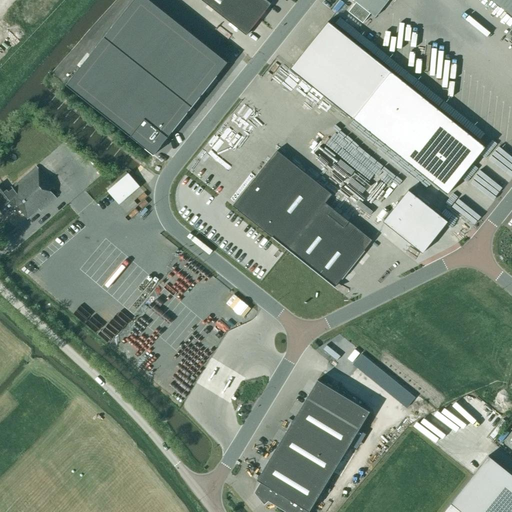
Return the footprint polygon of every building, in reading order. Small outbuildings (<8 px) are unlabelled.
[(161,0),(134,0),(71,79),(158,149),(232,57),(161,0)] [(266,0),(201,0),(246,35),(271,4),(266,0)] [(353,0),(375,17),(389,0),(353,0)] [(445,0),(440,0),(451,9),(453,7),(445,0)] [(511,0),(491,0),(511,16),(511,28),(506,37),(511,41),(511,0)] [(370,13),(356,2),(348,12),(362,23),(370,13)] [(328,22),(290,69),(447,195),(485,147),(328,22)] [(277,150),(233,206),(334,287),(341,279),(342,278),(349,269),(356,261),(363,251),(364,251),(364,250),(372,240),(349,222),(349,221),(348,220),(348,221),(341,216),(342,216),(340,214),(340,215),(334,210),(334,209),(333,208),(332,209),(325,203),(332,194),(277,150)] [(0,202),(0,211),(3,215),(16,204),(28,220),(40,211),(41,212),(56,198),(50,190),(54,187),(36,166),(8,191),(2,183),(0,184),(0,195),(3,200),(0,202)] [(67,188),(77,179),(66,168),(57,177),(67,188)] [(116,190),(124,199),(138,187),(129,178),(116,190)] [(448,222),(408,190),(383,222),(422,253),(448,222)] [(137,191),(130,199),(138,206),(145,198),(137,191)] [(48,225),(52,222),(47,216),(43,220),(48,225)] [(236,305),(240,300),(232,293),(228,298),(236,305)] [(151,320),(163,297),(157,294),(145,317),(151,320)] [(192,348),(172,379),(194,392),(209,369),(213,371),(217,364),(192,348)] [(364,375),(408,408),(416,397),(372,363),(364,375)] [(269,501),(286,511),(308,511),(370,411),(318,380),(257,480),(260,482),(254,492),(264,505),(269,501)] [(511,511),(511,474),(488,456),(443,511),(511,511)]
